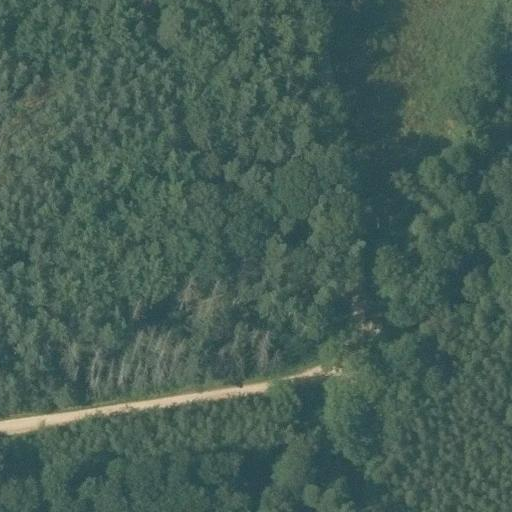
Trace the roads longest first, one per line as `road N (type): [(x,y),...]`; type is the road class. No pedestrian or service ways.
road 1 (track): [(348,370),(359,309),(310,0)]
road 2 (track): [(0,432),(273,392),(348,370)]
road 3 (track): [(511,314),(408,340),(373,371),(356,407)]
